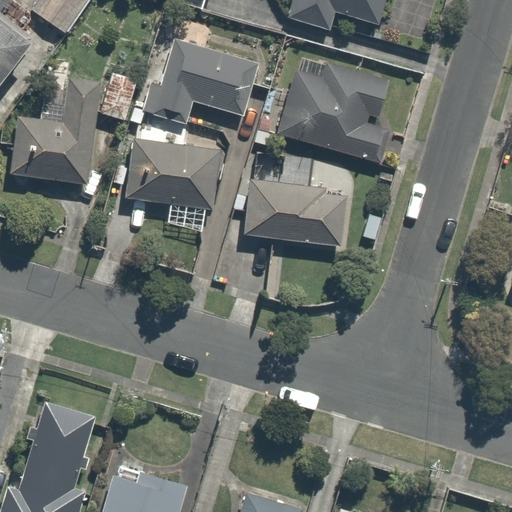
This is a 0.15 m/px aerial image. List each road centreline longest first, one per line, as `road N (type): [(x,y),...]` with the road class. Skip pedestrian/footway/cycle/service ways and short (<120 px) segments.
road 1 (residential): [(379,396),(494,0)]
road 2 (residential): [(379,396),(0,287)]
road 3 (residential): [(511,434),(379,396)]
